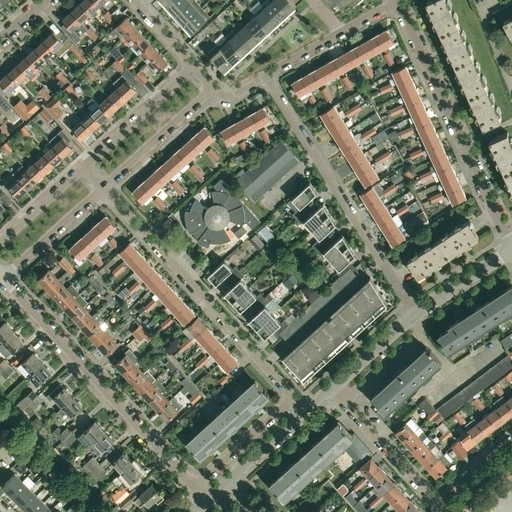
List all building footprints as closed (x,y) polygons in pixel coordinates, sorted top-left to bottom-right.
[(94,0),(84,0),(81,3),(94,17),(98,13),(95,10),(100,6),(94,0)] [(174,0),(168,6),(176,15),(191,0),(174,0)] [(191,0),(176,15),(184,24),(202,7),(195,0),(191,0)] [(278,22),(287,14),(273,0),(272,0),(265,7),(265,8),(278,22)] [(290,0),(273,0),(287,14),(296,6),(290,0)] [(327,0),(335,9),(350,0),(327,0)] [(434,19),(433,20),(434,22),(435,21),(440,33),(459,24),(447,0),(428,0),(426,1),(431,13),(430,13),(431,16),(433,15),(434,19)] [(81,3),(72,11),(82,22),(91,14),(94,17),(81,3)] [(269,30),(278,22),(265,8),(265,7),(263,6),(254,14),(269,30)] [(192,33),(210,16),(202,7),(184,24),(192,33)] [(116,20),(123,13),(118,8),(113,12),(111,14),(112,15),(116,20)] [(82,22),(72,11),(63,19),(72,30),(77,26),(81,30),(85,26),(82,22)] [(108,11),(104,15),(108,19),(112,15),(111,14),(108,11)] [(255,16),(247,24),(260,39),(269,30),(254,14),(255,16)] [(112,24),(116,20),(112,15),(108,19),(112,24)] [(511,16),(503,22),(507,30),(511,38),(511,16)] [(127,17),(113,29),(117,33),(119,31),(124,36),(135,26),(127,17)] [(235,28),(251,47),(260,39),(247,24),(238,32),(235,28)] [(449,50),(447,51),(448,53),(449,53),(455,64),(473,56),(459,24),(440,33),(446,44),(445,45),(446,47),(447,46),(449,50)] [(124,36),(132,45),(143,35),(135,26),(124,36)] [(229,40),(242,55),(251,47),(235,28),(226,37),(229,40)] [(380,33),(376,36),(383,48),(394,42),(387,30),(380,33)] [(94,40),(98,36),(94,31),(90,35),(86,31),(91,37),(89,39),(91,42),(94,40)] [(90,62),(73,43),(68,38),(63,42),(54,32),(45,40),(59,56),(68,48),(82,64),(83,64),(85,66),(90,62)] [(132,45),(140,54),(151,44),(143,35),(132,45)] [(372,38),(366,42),(373,54),(383,48),(376,36),(372,38)] [(45,40),(36,48),(46,59),(54,51),(59,57),(59,56),(45,40)] [(217,44),(217,45),(233,63),(242,55),(229,40),(221,48),(217,44)] [(79,45),(83,50),(88,46),(84,41),(79,45)] [(359,45),(355,47),(362,60),(365,65),(368,64),(370,62),(367,57),(373,54),(366,42),(359,45)] [(140,54),(148,62),(160,53),(151,44),(140,54)] [(225,71),(233,63),(217,45),(208,53),(225,71)] [(351,50),(345,53),(352,66),(362,60),(355,47),(351,50)] [(36,48),(27,56),(37,67),(46,59),(36,48)] [(92,56),(93,55),(97,52),(93,48),(88,52),(92,56)] [(384,55),(387,61),(392,58),(389,52),(384,55)] [(168,62),(160,53),(148,62),(147,64),(150,68),(152,66),(157,72),(168,62)] [(338,57),(334,59),(344,77),(347,76),(349,75),(346,69),(352,66),(345,53),(339,57),(338,57)] [(117,58),(121,63),(126,59),(122,54),(117,58)] [(27,56),(18,64),(31,79),(35,75),(32,71),(37,67),(27,56)] [(97,60),(101,65),(106,60),(102,56),(97,60)] [(463,82),(461,82),(463,85),(464,84),(469,96),(487,87),(473,56),(455,64),(460,76),(459,76),(460,78),(461,78),(463,82)] [(396,65),(395,63),(392,58),(387,61),(390,66),(392,65),(393,67),(396,65)] [(125,68),(117,59),(112,63),(120,72),(125,68)] [(330,62),(324,65),(331,78),(337,74),(340,80),(342,79),(344,77),(334,59),(330,61),(330,62)] [(127,66),(131,70),(135,66),(132,62),(127,66)] [(18,64),(9,72),(19,83),(27,75),(31,79),(18,64)] [(371,69),(368,64),(365,65),(363,67),(366,72),(371,69)] [(318,68),(313,71),(324,89),(326,87),(334,83),(331,78),(324,65),(318,69),(318,68)] [(392,72),(395,77),(389,80),(391,83),(392,86),(411,77),(409,72),(406,65),(392,72)] [(383,73),(380,67),(375,70),(378,76),(383,73)] [(88,68),(84,72),(88,77),(92,73),(96,77),(97,76),(93,71),(92,72),(88,68)] [(374,75),(371,69),(366,72),(369,78),(374,75)] [(140,70),(135,75),(143,84),(149,79),(140,70)] [(60,80),(65,76),(60,71),(56,75),(60,80)] [(303,76),(303,77),(310,89),(315,87),(318,92),(321,90),(324,89),(313,71),(309,73),(303,77),(303,76)] [(0,81),(9,92),(19,83),(9,72),(0,80),(0,81)] [(138,92),(137,90),(123,75),(114,83),(118,88),(128,99),(131,95),(133,96),(138,92)] [(64,84),(68,80),(65,76),(60,80),(64,84)] [(350,81),(347,76),(344,77),(342,79),(345,84),(350,81)] [(299,79),(292,83),(299,95),(310,89),(303,77),(299,79)] [(400,88),(403,94),(416,88),(413,81),(411,77),(392,86),(393,88),(394,91),(400,88)] [(353,87),(350,81),(345,84),(348,90),(353,87)] [(391,83),(385,85),(388,91),(393,88),(392,86),(391,83)] [(70,84),(66,88),(70,93),(74,89),(70,84)] [(379,88),(381,91),(382,94),(388,91),(385,85),(379,88)] [(477,113),(476,114),(477,116),(478,115),(483,127),(502,119),(487,87),(469,96),(474,107),(473,107),(474,110),(476,109),(477,113)] [(38,91),(42,96),(47,92),(43,88),(38,91)] [(118,88),(109,96),(119,107),(128,99),(118,88)] [(403,94),(405,100),(407,105),(421,99),(419,94),(416,88),(403,94)] [(75,90),(74,89),(70,93),(74,97),(79,92),(76,89),(75,90)] [(46,100),(51,96),(47,92),(42,96),(46,100)] [(332,98),(329,92),(324,95),(327,101),(332,98)] [(313,95),(308,97),(311,103),(316,100),(313,95)] [(109,96),(100,104),(110,115),(119,107),(109,96)] [(18,102),(14,106),(26,119),(30,115),(33,112),(40,107),(36,103),(30,109),(27,105),(21,99),(18,102)] [(410,111),(412,116),(426,110),(423,103),(421,99),(407,105),(402,107),(403,110),(405,113),(410,111)] [(52,100),(45,106),(56,118),(63,112),(58,106),(52,100)] [(355,112),(362,108),(359,103),(352,107),(355,112)] [(3,104),(0,106),(0,114),(5,120),(12,115),(3,104)] [(100,104),(91,112),(101,123),(110,115),(100,104)] [(398,113),(403,110),(402,107),(401,104),(395,107),(398,113)] [(334,105),(321,114),(326,121),(325,121),(328,126),(342,118),(342,117),(345,115),(342,110),(338,112),(334,105)] [(257,110),(253,113),(260,126),(271,120),(264,107),(257,111),(257,110)] [(348,117),(355,112),(352,107),(345,112),(348,117)] [(389,110),(391,113),(392,115),(398,113),(395,107),(389,110)] [(52,117),(44,108),(39,112),(47,122),(52,117)] [(429,116),(426,110),(412,116),(416,123),(410,125),(411,127),(412,129),(431,121),(429,116)] [(91,112),(82,120),(92,131),(101,123),(91,112)] [(249,115),(243,119),(250,132),(260,126),(253,113),(249,115)] [(11,125),(9,127),(12,131),(18,126),(24,121),(21,118),(20,117),(19,119),(11,125)] [(332,131),(336,138),(349,129),(342,118),(328,126),(331,131),(332,131)] [(236,122),(232,125),(239,137),(250,132),(243,119),(236,122)] [(73,129),(82,139),(92,131),(82,120),(73,129)] [(433,125),(431,121),(412,129),(414,132),(415,135),(420,132),(422,138),(436,132),(433,125)] [(4,122),(0,126),(4,131),(9,127),(4,122)] [(221,131),(228,143),(239,137),(232,125),(228,127),(221,131)] [(24,126),(20,130),(24,134),(28,131),(24,126)] [(199,131),(195,134),(205,145),(214,137),(205,126),(199,131)] [(373,127),(366,131),(370,136),(376,132),(373,127)] [(73,148),(68,143),(72,140),(63,129),(52,138),(53,139),(51,142),(50,141),(64,156),(67,153),(69,154),(73,150),(72,148),(73,148)] [(260,132),(263,137),(268,134),(265,129),(260,132)] [(340,145),(343,150),(357,141),(356,141),(361,138),(363,141),(370,136),(366,131),(360,135),(358,133),(353,136),(349,129),(336,138),(340,145)] [(376,145),(389,137),(384,129),(371,137),(376,145)] [(32,135),(28,131),(24,134),(28,139),(32,135)] [(422,138),(425,143),(419,145),(421,148),(422,151),(441,142),(439,138),(436,132),(422,138)] [(498,158),(496,159),(497,161),(498,160),(504,172),(511,167),(511,141),(508,132),(489,140),(494,152),(493,152),(494,155),(496,154),(498,158)] [(192,138),(186,143),(196,153),(205,145),(195,134),(192,137),(192,138)] [(266,143),(271,140),(268,134),(263,137),(266,143)] [(299,161),(285,145),(281,140),(245,172),(242,169),(236,174),(239,177),(236,181),(255,202),(299,161)] [(239,143),(242,149),(247,146),(244,140),(239,143)] [(50,149),(45,154),(55,164),(64,156),(50,141),(46,145),(50,149)] [(346,154),(351,161),(364,153),(357,141),(343,150),(346,154)] [(430,154),(432,160),(446,153),(443,147),(441,142),(422,151),(424,154),(425,156),(430,154)] [(181,147),(177,150),(187,161),(196,153),(186,143),(181,147)] [(245,154),(250,152),(247,146),(242,149),(245,154)] [(14,151),(10,147),(6,150),(10,155),(14,151)] [(216,153),(211,148),(207,152),(211,156),(216,153)] [(174,154),(169,159),(179,169),(187,161),(177,150),(174,154)] [(388,151),(382,155),(385,160),(391,156),(388,151)] [(409,153),(411,156),(412,159),(418,156),(415,151),(409,153)] [(220,157),(216,153),(211,156),(216,161),(220,157)] [(355,168),(358,173),(371,165),(364,153),(351,161),(355,168)] [(432,160),(437,170),(451,164),(449,160),(446,153),(432,160)] [(45,154),(36,162),(45,173),(55,164),(45,154)] [(378,164),(385,160),(382,155),(375,159),(378,164)] [(163,163),(160,167),(170,177),(179,169),(169,159),(163,163)] [(36,162),(27,170),(37,181),(45,173),(36,162)] [(194,164),(189,168),(193,173),(198,169),(194,164)] [(437,170),(442,181),(456,175),(453,169),(451,164),(437,170)] [(379,177),(371,165),(358,173),(361,178),(366,185),(379,177)] [(23,174),(18,178),(28,189),(37,181),(27,170),(24,166),(20,170),(23,174)] [(156,170),(151,175),(161,186),(170,177),(160,167),(156,170)] [(202,173),(198,169),(193,173),(198,177),(197,178),(201,182),(204,180),(200,175),(202,173)] [(407,181),(410,179),(413,178),(409,170),(403,173),(407,181)] [(400,171),(391,177),(395,183),(404,178),(400,171)] [(145,179),(142,183),(152,194),(161,186),(151,175),(146,180),(145,179)] [(442,181),(447,192),(461,186),(459,182),(456,175),(442,181)] [(5,189),(10,195),(14,192),(18,197),(28,189),(18,178),(5,189)] [(185,219),(186,220),(187,226),(190,233),(192,232),(198,239),(197,241),(199,242),(200,243),(203,244),(209,246),(210,242),(215,243),(220,242),(226,241),(231,239),(223,225),(225,224),(227,220),(228,219),(243,224),(245,220),(252,228),(260,221),(221,178),(213,185),(218,191),(213,191),(212,191),(214,204),(209,207),(208,209),(195,199),(195,200),(194,201),(192,205),(191,209),(190,211),(185,210),(185,216),(185,219)] [(176,180),(171,184),(176,189),(180,185),(176,180)] [(92,181),(88,185),(95,192),(98,188),(92,181)] [(292,198),(300,207),(292,214),(296,219),(306,210),(302,205),(316,192),(309,182),(292,198)] [(143,202),(152,194),(142,183),(138,186),(133,191),(143,202)] [(393,184),(388,187),(391,192),(396,189),(393,184)] [(184,189),(180,185),(176,189),(180,193),(184,189)] [(364,200),(367,204),(379,196),(373,186),(360,193),(364,200)] [(453,204),(466,198),(463,191),(461,186),(447,192),(453,204)] [(386,195),(391,192),(388,187),(383,191),(386,195)] [(0,198),(7,207),(12,202),(4,193),(0,196),(0,198)] [(154,200),(158,205),(162,201),(158,196),(154,200)] [(369,208),(373,214),(386,206),(379,196),(367,204),(369,208)] [(168,212),(167,211),(164,207),(166,205),(162,201),(158,205),(162,209),(166,214),(168,212)] [(304,221),(312,229),(329,213),(323,203),(310,215),(306,210),(296,219),(300,224),(304,221)] [(406,204),(401,207),(404,212),(409,209),(406,204)] [(377,220),(379,224),(392,216),(386,206),(373,214),(377,220)] [(399,216),(404,212),(401,207),(395,211),(397,213),(399,216)] [(173,212),(168,216),(172,221),(177,217),(173,212)] [(312,229),(319,238),(311,245),(316,250),(325,241),(321,237),(336,224),(329,213),(312,229)] [(382,228),(386,234),(404,223),(403,223),(398,226),(395,221),(400,218),(399,216),(397,213),(392,216),(379,224),(382,228)] [(100,220),(97,224),(107,235),(116,226),(106,216),(101,221),(100,220)] [(176,226),(181,222),(177,217),(172,221),(176,226)] [(163,224),(166,227),(169,231),(174,226),(168,219),(163,224)] [(465,246),(466,247),(468,246),(467,245),(478,237),(468,221),(437,240),(448,257),(460,250),(460,251),(462,250),(461,248),(465,246)] [(405,237),(410,234),(416,231),(413,226),(407,229),(404,223),(386,234),(390,240),(390,241),(392,245),(405,237)] [(93,227),(88,232),(98,243),(107,235),(97,224),(93,227)] [(83,237),(79,240),(89,251),(98,243),(88,232),(83,237)] [(323,252),(331,261),(349,244),(342,234),(330,246),(325,241),(316,250),(320,255),(323,252)] [(109,241),(113,246),(117,242),(113,237),(109,241)] [(262,238),(257,241),(261,249),(266,246),(262,238)] [(88,257),(86,254),(89,251),(79,240),(75,243),(76,243),(70,248),(80,259),(82,262),(88,257)] [(407,260),(418,277),(429,269),(430,271),(432,269),(431,268),(435,265),(436,267),(438,266),(437,264),(448,257),(437,240),(407,260)] [(117,250),(121,246),(117,242),(113,246),(117,250)] [(119,252),(128,261),(139,251),(135,247),(130,242),(119,252)] [(355,255),(349,244),(331,261),(339,269),(336,272),(340,277),(350,268),(346,263),(355,255)] [(128,261),(136,270),(147,260),(142,255),(142,254),(139,251),(128,261)] [(91,257),(95,262),(99,258),(95,253),(91,257)] [(73,267),(63,257),(59,261),(68,271),(73,267)] [(99,266),(104,262),(99,258),(95,262),(99,266)] [(136,270),(144,279),(155,269),(151,265),(147,260),(136,270)] [(216,284),(226,275),(230,279),(240,271),(235,266),(232,269),(224,260),(208,275),(216,284)] [(125,261),(122,263),(121,263),(117,267),(120,271),(125,267),(123,265),(126,262),(125,261)] [(116,275),(120,271),(117,267),(112,271),(116,275)] [(39,279),(48,289),(59,279),(50,269),(39,279)] [(144,279),(152,288),(163,278),(158,272),(155,269),(144,279)] [(224,293),(233,302),(249,287),(241,278),(244,275),(240,271),(230,279),(234,284),(224,293)] [(92,274),(88,278),(88,279),(92,283),(96,279),(93,275),(92,274)] [(297,282),(292,275),(285,281),(291,287),(297,282)] [(301,377),(385,300),(370,277),(369,277),(371,280),(285,359),(283,356),(282,357),(301,377)] [(152,288),(160,296),(171,286),(168,283),(167,283),(163,278),(152,288)] [(48,289),(56,298),(67,288),(59,279),(48,289)] [(96,279),(92,283),(95,287),(97,289),(95,290),(98,293),(104,288),(100,283),(96,279)] [(137,281),(133,285),(137,289),(141,285),(137,281)] [(56,298),(65,307),(75,298),(80,294),(71,284),(67,288),(56,298)] [(490,299),(482,304),(493,322),(503,315),(505,317),(511,312),(511,284),(505,290),(506,291),(491,301),(490,299)] [(132,293),(137,289),(133,285),(128,289),(132,293)] [(287,285),(275,297),(282,304),(294,293),(287,285)] [(174,290),(171,286),(160,296),(168,305),(179,295),(174,290)] [(241,310),(250,302),(254,306),(264,297),(260,293),(257,296),(249,287),(233,302),(241,310)] [(119,293),(118,294),(122,298),(126,295),(122,290),(119,293)] [(315,292),(312,294),(316,299),(320,295),(316,290),(315,292)] [(104,297),(108,301),(113,297),(109,293),(104,297)] [(249,320),(257,328),(273,314),(281,307),(268,293),(264,297),(254,306),(259,311),(249,320)] [(308,298),(312,303),(316,299),(312,294),(308,298)] [(167,315),(172,310),(176,314),(187,304),(184,301),(179,295),(168,305),(168,306),(163,310),(167,315)] [(116,301),(113,297),(108,301),(112,305),(116,301)] [(65,307),(73,317),(84,307),(75,298),(65,307)] [(154,298),(149,303),(153,307),(157,303),(154,298)] [(148,311),(153,307),(149,303),(144,307),(148,311)] [(190,308),(187,304),(176,314),(184,323),(195,314),(190,308)] [(460,319),(452,324),(463,341),(474,334),(475,336),(485,330),(483,328),(493,322),(482,304),(474,309),(475,311),(461,320),(460,319)] [(73,317),(81,326),(92,316),(84,307),(73,317)] [(131,314),(127,310),(123,314),(126,318),(131,314)] [(281,322),(273,314),(257,328),(265,337),(275,328),(279,333),(288,324),(284,319),(281,322)] [(81,326),(89,335),(100,325),(92,316),(81,326)] [(170,316),(165,320),(169,325),(173,320),(170,316)] [(187,326),(195,336),(206,326),(203,322),(198,316),(187,326)] [(149,322),(144,317),(141,320),(145,325),(149,322)] [(165,320),(160,324),(164,329),(169,325),(165,320)] [(0,325),(0,338),(3,342),(14,332),(5,322),(0,325)] [(144,329),(140,324),(131,332),(135,337),(144,329)] [(447,351),(463,341),(452,324),(448,326),(449,328),(437,336),(447,351)] [(89,335),(98,344),(112,331),(108,327),(105,330),(100,325),(89,335)] [(195,336),(203,344),(214,335),(209,329),(206,326),(195,336)] [(152,337),(144,329),(135,337),(139,341),(144,337),(148,341),(152,337)] [(121,341),(112,331),(98,344),(107,354),(121,341)] [(23,342),(14,332),(3,342),(12,352),(23,342)] [(500,340),(506,348),(511,343),(511,337),(510,334),(500,340)] [(203,344),(211,353),(222,343),(219,340),(214,335),(203,344)] [(189,337),(184,342),(188,346),(193,342),(189,337)] [(184,350),(188,346),(184,342),(180,346),(184,350)] [(157,351),(161,347),(158,343),(153,347),(157,351)] [(211,353),(219,362),(230,352),(225,347),(226,347),(222,343),(211,353)] [(406,366),(399,372),(413,388),(423,379),(424,380),(432,373),(431,372),(440,363),(426,347),(419,354),(420,355),(407,367),(406,366)] [(219,362),(228,371),(239,362),(233,356),(234,356),(230,352),(219,362)] [(22,363),(17,368),(26,377),(28,376),(31,373),(42,362),(38,358),(39,357),(35,354),(35,355),(33,353),(22,363)] [(116,364),(125,374),(138,361),(136,358),(132,361),(127,354),(116,364)] [(511,366),(511,359),(508,354),(503,358),(510,368),(511,366)] [(205,355),(200,359),(204,364),(209,359),(205,355)] [(503,358),(498,362),(505,372),(510,368),(503,358)] [(0,362),(0,372),(0,373),(10,364),(5,359),(0,362)] [(164,363),(169,368),(173,364),(169,359),(164,363)] [(200,368),(204,364),(200,359),(196,363),(200,368)] [(125,374),(133,383),(144,373),(138,367),(141,364),(138,361),(125,374)] [(323,371),(331,365),(328,361),(320,367),(323,371)] [(462,370),(469,364),(466,361),(459,366),(462,370)] [(31,373),(28,376),(31,379),(30,380),(36,387),(41,383),(51,373),(50,371),(51,371),(47,367),(42,362),(31,373)] [(498,362),(493,366),(500,376),(505,372),(498,362)] [(0,373),(5,378),(15,370),(10,364),(0,373)] [(493,366),(488,370),(495,379),(500,376),(493,366)] [(133,383),(142,392),(156,379),(147,369),(144,373),(133,383)] [(488,370),(482,374),(490,383),(495,379),(488,370)] [(403,397),(413,388),(399,372),(392,379),(393,380),(380,392),(378,391),(371,398),(381,408),(377,412),(385,420),(389,417),(385,413),(395,404),(397,405),(404,398),(403,397)] [(482,374),(477,378),(484,387),(490,383),(482,374)] [(223,384),(227,380),(224,376),(219,380),(223,384)] [(142,392),(150,401),(161,392),(156,386),(161,382),(157,378),(156,379),(142,392)] [(185,386),(189,382),(185,378),(181,381),(185,386)] [(472,382),(479,391),(484,387),(477,378),(472,382)] [(269,395),(255,380),(232,401),(246,416),(269,395)] [(472,382),(467,386),(474,395),(479,391),(472,382)] [(54,397),(62,407),(73,397),(64,387),(60,383),(46,396),(50,401),(54,397)] [(467,386),(462,389),(469,399),(472,396),(474,395),(467,386)] [(504,392),(500,387),(495,390),(499,396),(504,392)] [(467,400),(469,399),(462,389),(457,393),(464,403),(467,400)] [(33,390),(23,398),(28,404),(38,395),(33,390)] [(189,399),(193,404),(202,396),(197,391),(189,399)] [(478,397),(479,396),(482,394),(479,391),(474,395),(472,396),(474,399),(476,397),(480,402),(476,405),(480,410),(485,406),(478,397)] [(150,401),(158,411),(169,401),(161,392),(150,401)] [(457,393),(452,397),(459,407),(464,403),(457,393)] [(42,401),(38,395),(28,404),(33,409),(42,401)] [(473,401),(476,405),(480,402),(476,397),(474,399),(472,396),(469,399),(467,400),(470,403),(473,401)] [(71,417),(72,417),(83,407),(73,397),(62,407),(63,407),(58,411),(62,416),(67,412),(71,417)] [(452,397),(446,401),(454,411),(459,407),(452,397)] [(423,409),(429,414),(429,415),(431,413),(434,417),(435,417),(439,413),(436,410),(425,398),(417,406),(422,410),(423,409)] [(412,399),(408,403),(413,409),(417,405),(412,399)] [(511,407),(506,400),(497,408),(506,419),(511,414),(511,407)] [(167,420),(178,410),(169,401),(158,411),(167,420)] [(224,437),(246,416),(232,401),(210,422),(224,437)] [(446,401),(441,405),(448,415),(454,411),(446,401)] [(441,405),(436,409),(444,418),(448,415),(441,405)] [(497,408),(487,415),(496,426),(506,419),(497,408)] [(430,421),(434,417),(431,413),(429,415),(429,414),(426,417),(430,421)] [(439,413),(435,417),(439,422),(441,420),(443,418),(444,418),(439,413)] [(487,415),(477,422),(486,434),(496,426),(487,415)] [(466,421),(462,416),(457,419),(461,424),(466,421)] [(395,432),(403,441),(414,431),(418,428),(419,427),(411,418),(407,423),(406,422),(395,432)] [(89,445),(104,431),(95,421),(79,436),(88,446),(89,445)] [(201,458),(224,437),(210,422),(187,442),(201,458)] [(353,438),(350,435),(338,422),(316,443),(330,459),(342,447),(353,438)] [(477,422),(468,429),(477,441),(486,434),(477,422)] [(58,427),(53,431),(57,436),(58,436),(62,441),(71,432),(67,427),(62,431),(58,427)] [(403,441),(411,450),(422,440),(426,436),(418,428),(414,431),(403,441)] [(452,433),(448,429),(444,433),(448,437),(452,433)] [(458,437),(467,448),(477,441),(468,429),(458,437)] [(114,441),(104,431),(89,445),(98,456),(114,441)] [(71,432),(62,441),(67,447),(67,446),(76,438),(71,432)] [(350,435),(353,438),(342,447),(346,451),(360,439),(354,432),(350,435)] [(443,441),(448,437),(444,433),(439,437),(443,441)] [(360,439),(346,451),(350,456),(364,443),(360,439)] [(411,450),(420,459),(435,445),(431,441),(427,445),(422,440),(411,450)] [(467,452),(458,441),(453,444),(462,456),(467,452)] [(316,443),(303,454),(293,463),(307,479),(330,459),(316,443)] [(368,447),(364,443),(350,456),(354,460),(368,447)] [(420,459),(428,468),(443,454),(435,445),(420,459)] [(368,447),(354,460),(358,464),(362,461),(372,452),(368,447)] [(122,473),(133,462),(123,452),(112,462),(121,472),(122,473)] [(451,462),(443,454),(428,468),(436,477),(447,467),(446,466),(451,462)] [(100,463),(93,456),(83,465),(84,466),(82,467),(88,474),(90,472),(100,463)] [(371,457),(360,468),(368,477),(380,466),(378,464),(378,465),(371,457)] [(142,473),(133,462),(122,473),(121,472),(117,476),(126,486),(134,479),(142,473)] [(97,480),(98,480),(107,471),(100,463),(90,472),(97,480)] [(293,463),(283,472),(270,484),(284,500),(307,479),(293,463)] [(368,477),(376,485),(387,475),(381,468),(381,467),(380,466),(368,477)] [(223,468),(216,476),(225,484),(232,476),(223,468)] [(15,473),(2,486),(10,494),(23,481),(15,473)] [(376,485),(384,494),(396,483),(394,482),(387,475),(376,485)] [(363,478),(358,483),(361,486),(366,481),(363,478)] [(23,481),(10,494),(17,501),(30,488),(23,481)] [(361,494),(373,487),(370,482),(358,489),(361,494)] [(356,491),(361,486),(358,483),(353,487),(356,491)] [(384,494),(392,503),(403,492),(397,485),(396,483),(384,494)] [(134,500),(140,506),(145,502),(149,506),(156,500),(158,502),(163,498),(161,495),(162,494),(152,484),(134,500)] [(30,488),(17,501),(24,508),(37,495),(30,488)] [(114,494),(112,496),(118,504),(128,495),(122,489),(115,495),(114,494)] [(392,503),(399,511),(411,500),(410,499),(403,492),(392,503)] [(37,495),(24,508),(28,511),(34,511),(44,502),(37,495)] [(118,504),(123,509),(133,500),(128,495),(118,504)] [(378,495),(374,500),(377,503),(382,499),(378,495)] [(375,508),(378,511),(379,511),(389,503),(384,498),(375,508)] [(399,511),(400,511),(416,511),(419,509),(412,502),(413,502),(411,500),(399,511)] [(44,502),(34,511),(49,511),(52,510),(44,502)]
